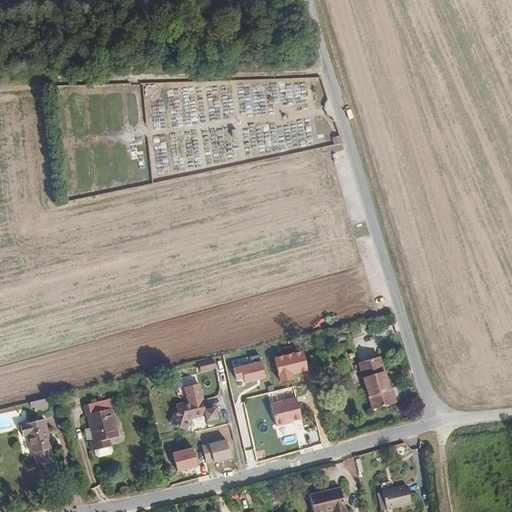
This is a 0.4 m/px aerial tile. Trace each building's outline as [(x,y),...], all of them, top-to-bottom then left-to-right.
[(342,144),(340,136),(331,138),(334,145),(342,144)] [(292,354),(276,356),(278,370),(294,368),(292,354)] [(395,405),(392,393),(380,359),(360,366),(375,411),(395,405)] [(237,379),(244,377),(246,383),(266,378),(261,360),(233,367),(237,379)] [(221,362),(208,366),(210,371),(223,368),(221,362)] [(215,423),(224,421),(222,411),(214,412),(207,386),(195,389),(199,404),(189,406),(182,424),(198,428),(201,421),(214,418),(215,423)] [(52,400),(37,404),(38,409),(46,407),(47,410),(54,409),(52,400)] [(88,416),(110,410),(109,401),(86,408),(88,416)] [(303,401),(278,407),(284,429),(293,427),(292,426),(308,421),(303,401)] [(112,409),(110,410),(88,416),(86,417),(93,445),(90,446),(92,453),(96,452),(108,448),(107,442),(112,440),(120,438),(112,409)] [(55,427),(31,431),(32,443),(38,442),(42,460),(61,457),(55,427)] [(207,464),(232,457),(227,438),(202,444),(207,464)] [(177,471),(199,466),(194,446),(172,452),(177,471)] [(108,448),(96,452),(96,457),(99,460),(112,456),(113,454),(113,447),(108,448)] [(345,511),(340,487),(309,494),(312,511),(324,511),(332,510),(332,511),(345,511)] [(408,488),(383,494),(387,511),(388,511),(412,506),(408,488)]
